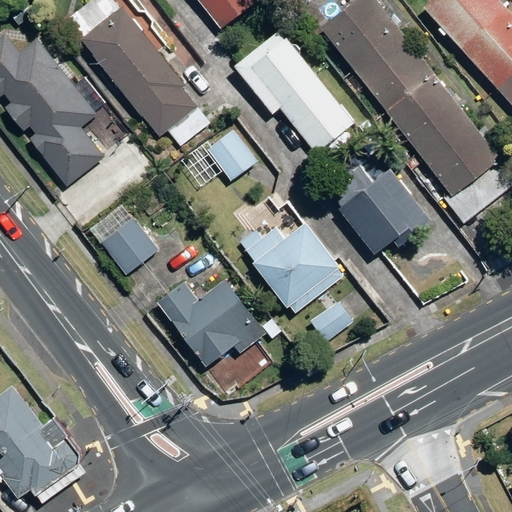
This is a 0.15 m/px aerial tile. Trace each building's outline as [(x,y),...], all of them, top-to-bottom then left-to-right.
[(260,1),(259,0),(199,0),(223,30),(260,1)] [(501,160),(375,0),(356,0),(320,28),(452,198),(501,160)] [(511,16),(497,0),(433,0),(424,8),(511,106),(511,16)] [(199,106),(121,8),(80,40),(142,118),(143,117),(159,137),(199,106)] [(339,107),(279,33),(234,68),(273,115),(279,110),(316,155),(356,123),(341,106),(339,107)] [(97,115),(38,40),(20,54),(5,35),(0,38),(0,98),(4,95),(11,104),(5,109),(23,132),(30,127),(36,135),(30,140),(67,187),(105,158),(81,128),(97,115)] [(259,163),(233,130),(207,150),(233,183),(259,163)] [(432,224),(391,171),(340,211),(375,256),(399,237),(405,245),(432,224)] [(159,252),(133,220),(101,246),(127,278),(159,252)] [(345,275),(305,224),(286,238),(278,228),(263,240),(256,231),(240,244),(254,262),(252,265),(291,316),(345,275)] [(267,335),(225,281),(200,300),(186,282),(157,304),(206,369),(234,347),(240,355),(267,335)] [(85,469),(16,378),(0,390),(0,476),(3,474),(20,496),(35,485),(46,499),(85,469)]
